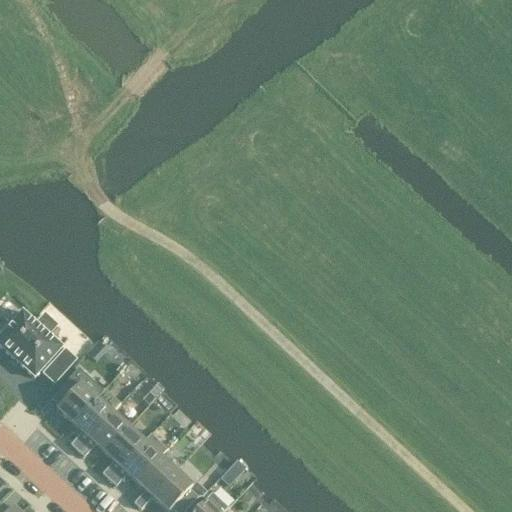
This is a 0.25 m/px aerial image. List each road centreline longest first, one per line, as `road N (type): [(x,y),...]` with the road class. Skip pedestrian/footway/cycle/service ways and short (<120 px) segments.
road 1 (track): [(463,511),(190,259),(109,215),(79,141)]
road 2 (track): [(79,141),(219,0)]
road 3 (track): [(79,141),(40,23),(15,0)]
